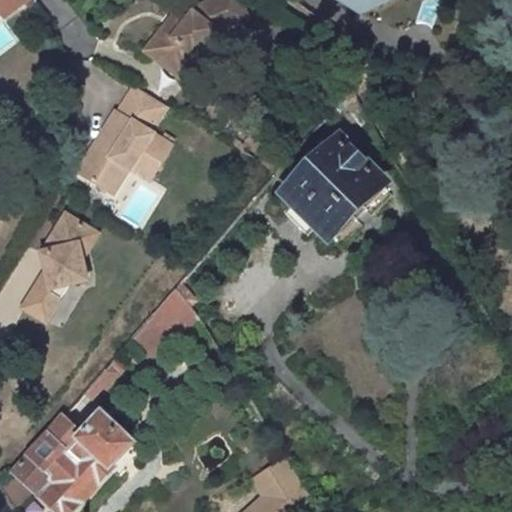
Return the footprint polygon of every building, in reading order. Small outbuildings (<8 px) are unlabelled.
[(0,0),(0,9),(5,17),(28,0),(0,0)] [(177,7),(145,47),(177,73),(190,58),(201,57),(222,30),(250,19),(241,0),(205,0),(201,2),(189,16),(177,7)] [(190,58),(177,73),(184,78),(201,57),(190,58)] [(114,110),(101,129),(102,138),(95,138),(75,170),(100,186),(118,158),(126,164),(148,178),(170,145),(148,132),(166,102),(135,82),(115,110),(114,110)] [(328,237),(382,184),(338,139),(284,193),(295,203),(285,213),(287,214),(291,210),(311,231),(308,235),(309,237),(318,227),(328,237)] [(108,192),(126,164),(118,158),(100,186),(108,192)] [(48,288),(84,280),(80,263),(76,244),(86,229),(63,215),(46,242),(49,261),(43,263),(44,270),(21,306),(43,321),(59,295),(48,288)] [(76,244),(80,263),(97,236),(86,229),(76,244)] [(41,250),(43,263),(49,261),(46,242),(41,250)] [(171,330),(195,314),(175,283),(156,306),(171,330)] [(124,367),(114,358),(84,395),(93,403),(124,367)] [(130,447),(101,419),(82,439),(62,420),(16,473),(42,499),(41,500),(55,511),(72,511),(113,468),(112,466),(130,447)] [(306,511),(314,505),(287,461),(254,480),(264,498),(247,511),(306,511)] [(12,509),(13,509),(28,494),(11,478),(1,489),(12,509)]
